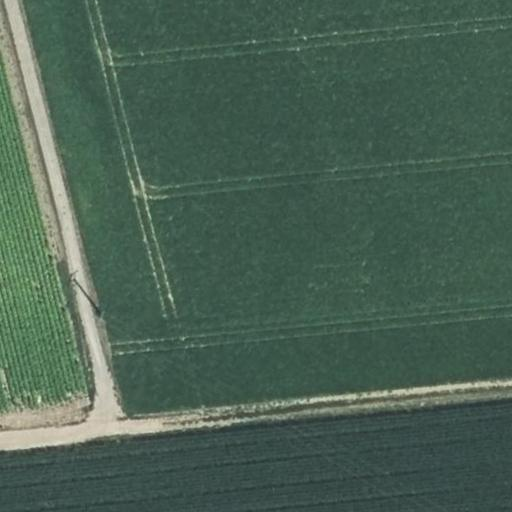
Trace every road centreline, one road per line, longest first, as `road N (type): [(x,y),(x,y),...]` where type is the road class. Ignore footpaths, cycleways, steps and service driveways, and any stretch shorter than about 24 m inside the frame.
road 1 (track): [(0,434),(511,378)]
road 2 (track): [(103,422),(101,375),(13,0)]
